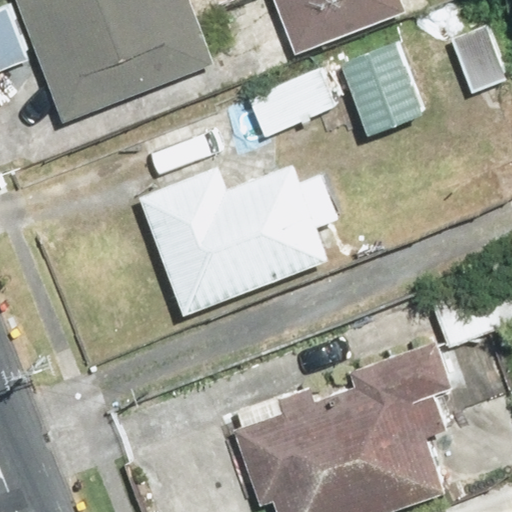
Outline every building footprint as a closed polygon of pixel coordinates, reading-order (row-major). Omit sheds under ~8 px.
[(190,0),(5,0),(51,136),(217,82),(190,0)] [(391,0),(267,0),(285,53),(397,17),(391,0)] [(511,66),(487,4),(401,37),(403,42),(427,103),(432,117),(511,85),(511,66)] [(403,42),(346,64),(370,125),(427,103),(403,42)] [(116,154),(173,325),(317,278),(261,107),(116,154)] [(511,265),(438,293),(455,339),(511,317),(511,265)] [(433,345),(212,423),(243,511),(424,511),(485,491),(433,345)]
